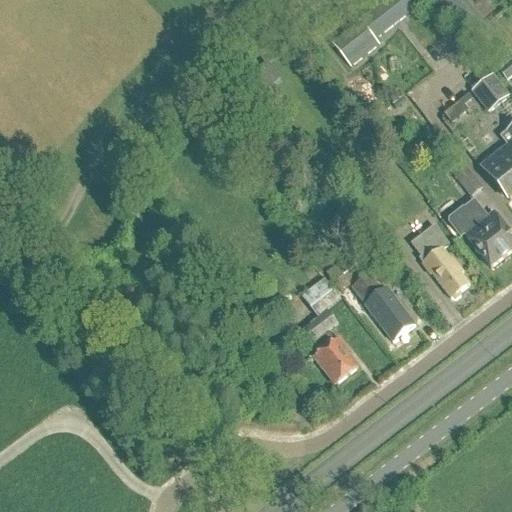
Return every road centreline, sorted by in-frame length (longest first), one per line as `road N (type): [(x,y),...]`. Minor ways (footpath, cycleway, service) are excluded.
road 1 (residential): [(201,474),(243,448),(300,449),(328,439),(511,298)]
road 2 (unclassified): [(0,228),(201,474)]
road 3 (primary): [(278,511),(511,332)]
road 4 (unclassified): [(338,511),(511,378)]
